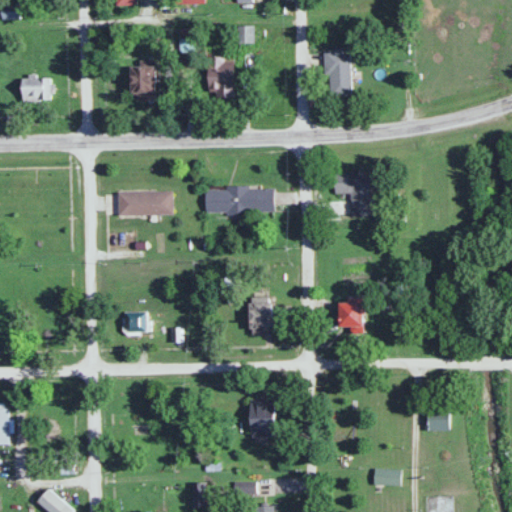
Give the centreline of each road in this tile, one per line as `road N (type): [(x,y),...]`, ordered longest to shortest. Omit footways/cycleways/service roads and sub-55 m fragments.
road 1 (tertiary): [(0,142),(370,131),(463,116),(511,98)]
road 2 (residential): [(0,369),(511,359)]
road 3 (residential): [(313,511),(303,135)]
road 4 (residential): [(96,511),(88,141)]
road 5 (residential): [(415,511),(415,362)]
road 6 (residential): [(88,141),(85,0)]
road 7 (residential): [(303,135),(301,0)]
